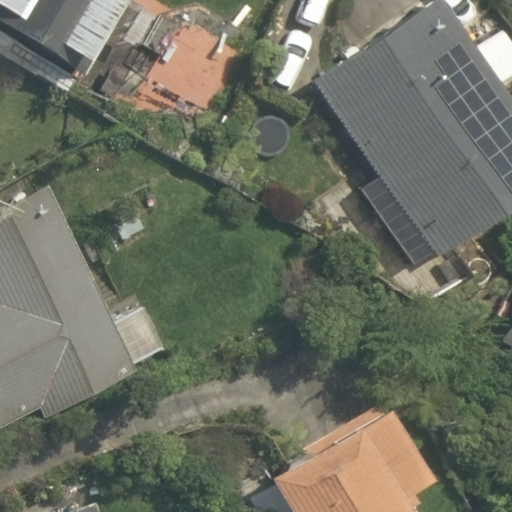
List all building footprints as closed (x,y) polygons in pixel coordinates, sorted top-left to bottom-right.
[(0,0),(0,33),(72,76),(117,0),(0,0)] [(350,192),(403,267),(421,254),(425,260),(511,198),(511,125),(422,0),(419,0),(303,83),(371,177),(350,192)] [(104,322),(33,187),(0,205),(0,426),(32,410),(37,420),(129,371),(123,360),(156,343),(136,306),(104,322)] [(511,306),(490,343),(511,355),(511,306)] [(253,477),(274,511),(390,511),(385,504),(416,480),(368,407),(331,428),(253,477)] [(82,511),(79,503),(54,511),(82,511)]
